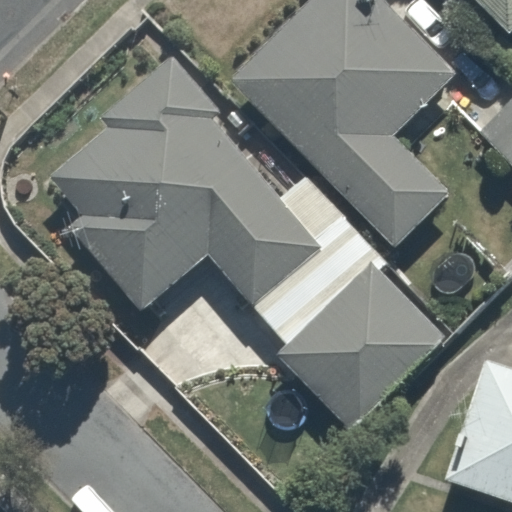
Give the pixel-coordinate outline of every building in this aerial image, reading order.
[(376,0),(286,0),(215,74),(392,245),(447,188),(390,134),(450,71),(376,0)] [(511,0),(480,0),(507,24),(511,18),(511,0)] [(333,421),(445,350),(366,267),(377,257),(293,168),(272,188),(201,113),(211,104),(165,55),(90,104),(98,117),(42,154),(76,204),(51,221),(115,318),(210,254),(275,339),(266,347),(333,421)] [(511,90),(481,127),(511,153),(511,90)] [(511,511),(511,379),(477,367),(438,480),(511,506),(511,511)]
